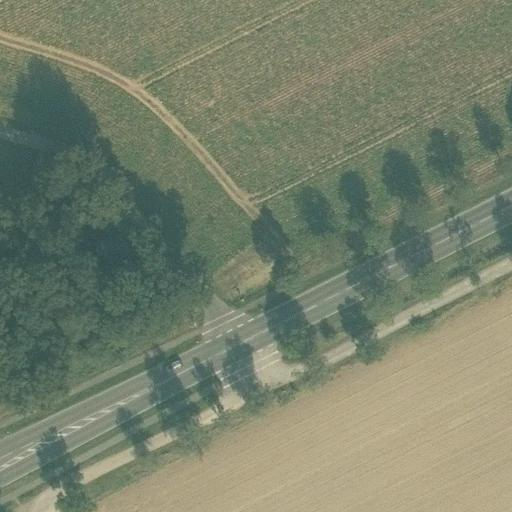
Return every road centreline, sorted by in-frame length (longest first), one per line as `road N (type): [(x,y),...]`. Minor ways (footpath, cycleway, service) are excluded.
road 1 (unclassified): [(0,137),(76,159),(242,343)]
road 2 (secondary): [(511,207),(242,343)]
road 3 (unclassified): [(22,511),(269,385)]
road 4 (secondary): [(242,343),(0,466)]
road 5 (unclassified): [(269,385),(511,264)]
